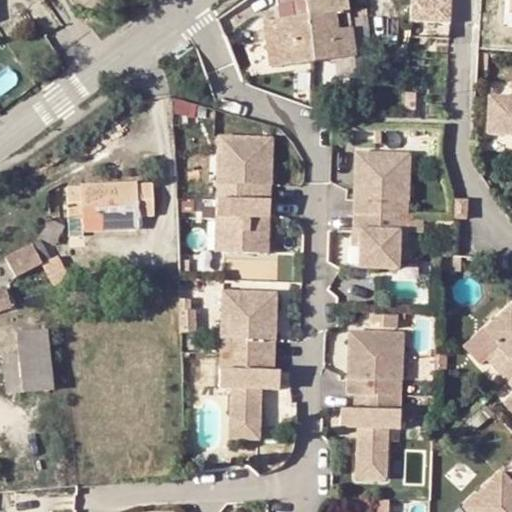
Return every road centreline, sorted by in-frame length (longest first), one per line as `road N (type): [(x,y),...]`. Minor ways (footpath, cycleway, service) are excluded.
road 1 (residential): [(302,473),(318,153),(297,119),(229,85),(190,1)]
road 2 (residential): [(511,238),(465,177),(459,130),(468,0)]
road 3 (unclassified): [(190,1),(4,139)]
road 4 (residential): [(99,511),(133,494),(242,489),(302,473)]
